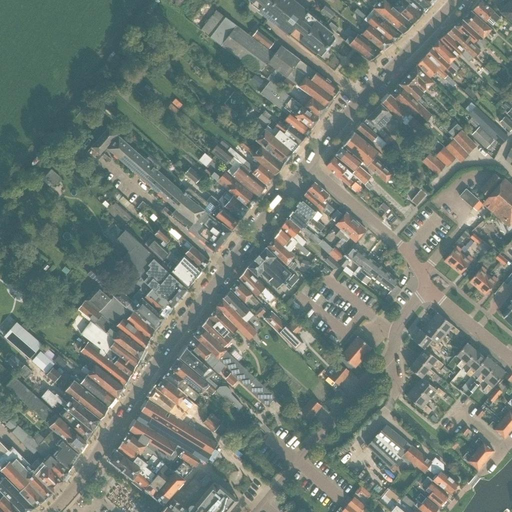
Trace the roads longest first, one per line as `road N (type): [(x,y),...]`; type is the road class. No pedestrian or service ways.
road 1 (tertiary): [(48,511),(308,164)]
road 2 (tertiary): [(308,164),(452,0)]
road 3 (residential): [(254,511),(393,354)]
road 4 (unclassified): [(428,287),(398,244),(308,164)]
